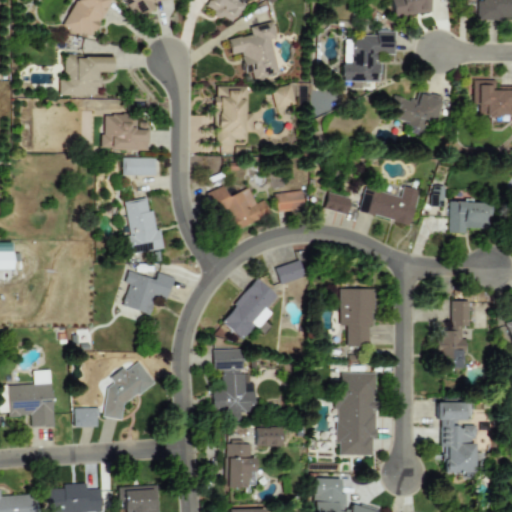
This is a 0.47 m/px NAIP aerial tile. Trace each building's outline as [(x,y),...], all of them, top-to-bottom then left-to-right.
[(107,0),(74,0),(61,28),(89,41),(107,0)] [(123,0),(126,16),(152,12),(151,3),(166,0),(123,0)] [(251,0),(199,0),(200,0),(206,0),(202,7),(229,24),(244,0),(248,0),(251,1),(251,0)] [(425,0),(388,0),(391,17),(427,12),(425,0)] [(275,75),(268,39),(273,38),(269,22),(246,27),(248,35),(225,40),(228,55),(238,53),(242,72),(248,71),(250,80),(275,75)] [(340,82),(376,82),(376,63),(374,63),(374,55),(390,55),(390,32),(372,32),(372,37),(339,37),(340,82)] [(57,97),(96,97),(96,73),(109,73),(110,57),(62,56),(61,80),(57,80),(57,97)] [(511,107),(511,87),(492,87),(492,81),(470,80),(470,105),(475,105),(475,119),(506,119),(506,107),(511,107)] [(268,90),(273,109),(293,104),(288,85),(268,90)] [(245,87),(213,87),(212,146),(231,146),(231,140),(243,140),(243,132),(250,132),(250,114),(244,114),(245,87)] [(432,124),(439,98),(412,91),(409,102),(394,98),(388,120),(421,129),(423,121),(432,124)] [(145,123),(133,123),(134,116),(100,115),(99,150),(144,151),(145,123)] [(150,176),(150,159),(119,159),(119,176),(150,176)] [(246,188),(225,197),(221,186),(208,192),(226,233),(268,216),(261,201),(253,205),(246,188)] [(407,225),(416,190),(400,186),(397,198),(361,188),(355,213),(407,225)] [(274,213),(301,209),(298,190),(271,194),(274,213)] [(348,199),(324,193),(320,209),(343,215),(348,199)] [(161,249),(157,230),(153,230),(150,210),(146,211),(144,199),(122,202),(131,254),(161,249)] [(463,234),(463,228),(486,229),(487,203),(446,202),(446,233),(463,234)] [(0,269),(9,270),(10,243),(0,243),(0,269)] [(301,279),(297,262),(272,267),(276,284),(301,279)] [(119,307),(147,315),(153,295),(165,299),(171,278),(155,273),(152,280),(125,272),(122,284),(126,285),(119,307)] [(217,322),(239,340),(251,325),(256,329),(268,314),(263,309),(274,296),(253,279),(217,322)] [(369,289),(336,289),(336,327),(342,327),(342,347),(368,347),(369,289)] [(435,331),(434,369),(459,370),(460,327),(465,327),(466,302),(448,301),(448,331),(435,331)] [(511,347),(511,318),(502,322),(509,348),(511,347)] [(210,351),(210,371),(220,371),(221,392),(210,392),(210,414),(253,413),(252,383),(247,383),(247,374),(240,374),(239,350),(210,351)] [(100,418),(118,421),(120,406),(135,395),(137,395),(152,384),(136,362),(124,371),(118,370),(106,378),(111,384),(104,389),(100,418)] [(372,372),(332,373),(332,456),(369,456),(369,441),(373,441),(372,372)] [(4,385),(5,417),(27,416),(27,427),(49,426),(49,384),(4,385)] [(439,475),(472,474),(471,438),(474,438),(473,426),(448,426),(448,420),(467,419),(467,402),(432,403),(433,420),(438,420),(439,475)] [(71,409),(71,428),(95,428),(94,408),(71,409)] [(279,447),(279,429),(253,430),(253,447),(279,447)] [(224,488),(252,488),(253,459),(248,459),(248,445),(225,445),(224,488)] [(310,511),(372,511),(372,509),(346,508),(346,511),(334,511),(335,502),(342,503),(342,494),(337,494),(338,479),(310,478),(310,511)] [(98,511),(98,489),(83,490),(83,486),(44,487),(44,511),(98,511)] [(115,488),(115,508),(122,507),(122,511),(154,511),(154,487),(115,488)] [(0,511),(33,511),(32,494),(0,495),(0,511)]
